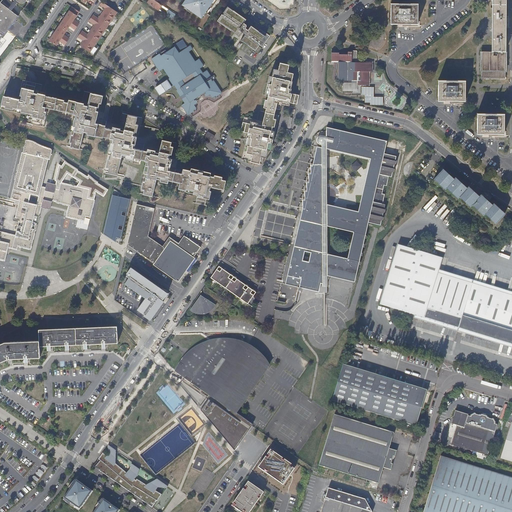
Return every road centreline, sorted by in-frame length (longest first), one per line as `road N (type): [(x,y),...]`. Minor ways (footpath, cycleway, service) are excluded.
road 1 (unknown): [(511,264),(466,253),(421,223),(397,238),(374,298),(379,318),(398,331),(511,367)]
road 2 (unclassified): [(70,459),(263,183)]
road 3 (residential): [(26,54),(89,70),(263,183)]
road 4 (residential): [(511,170),(392,72),(396,56),(464,0)]
road 5 (tertiary): [(510,200),(413,126),(314,96)]
road 6 (residential): [(405,511),(442,388),(458,379),(511,395)]
